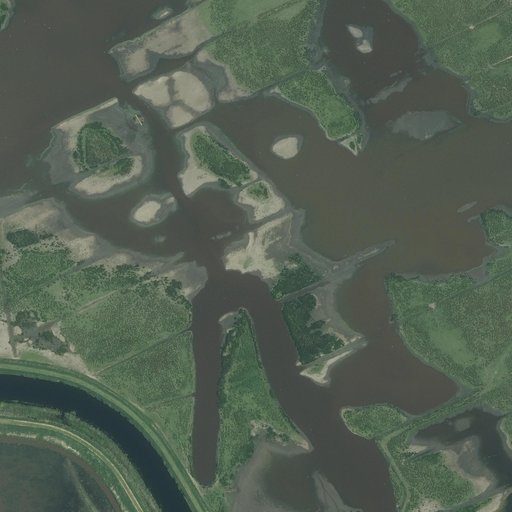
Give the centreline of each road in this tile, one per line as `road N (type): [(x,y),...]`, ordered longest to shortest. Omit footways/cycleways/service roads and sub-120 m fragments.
road 1 (track): [(200,511),(163,450),(121,404),(79,380),(0,364)]
road 2 (track): [(0,421),(57,430),(88,445),(140,511)]
